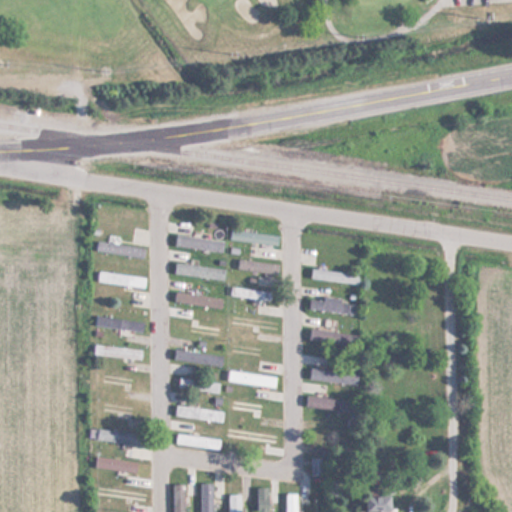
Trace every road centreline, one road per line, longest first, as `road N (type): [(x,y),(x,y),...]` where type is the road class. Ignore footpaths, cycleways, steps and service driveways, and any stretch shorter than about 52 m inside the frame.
road 1 (residential): [(295,215),(289,464),(181,456),(164,449),(156,424),(164,194)]
road 2 (residential): [(511,244),(164,194),(38,171),(0,156)]
road 3 (primary): [(0,152),(126,144),(511,74)]
